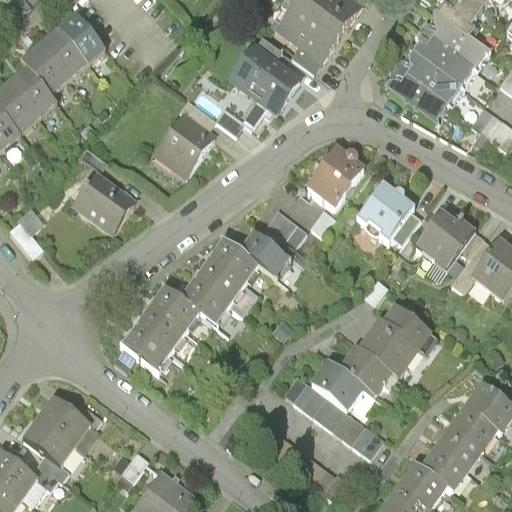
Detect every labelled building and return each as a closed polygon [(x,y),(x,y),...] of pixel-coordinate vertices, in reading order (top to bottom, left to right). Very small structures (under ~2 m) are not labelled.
[(364,9),(351,0),(294,0),(266,38),(315,75),(364,9)] [(474,0),(470,6),(490,20),(504,0),(503,0),(474,0)] [(484,29),(490,20),(470,6),(464,15),(457,10),(450,19),(481,40),(487,32),(484,29)] [(72,14),(54,29),(85,66),(103,50),(72,14)] [(500,54),(481,40),(450,19),(437,38),(487,72),(500,54)] [(54,29),(36,44),(66,81),(85,66),(54,29)] [(474,91),(487,72),(437,38),(424,56),(474,91)] [(48,96),(66,81),(36,44),(17,59),(24,68),(48,96)] [(301,82),(251,45),(223,83),(273,120),(301,82)] [(461,109),(474,91),(424,56),(411,74),(461,109)] [(24,68),(5,84),(36,121),(55,105),(48,96),(24,68)] [(448,127),(461,109),(411,74),(398,92),(448,127)] [(0,116),(17,137),(36,121),(5,84),(0,88),(0,116)] [(511,120),(497,109),(485,127),(511,145),(511,120)] [(0,116),(0,151),(17,137),(0,116)] [(216,140),(184,117),(153,159),(185,182),(216,140)] [(364,171),(336,150),(306,190),(334,211),(364,171)] [(133,205),(94,177),(69,213),(108,241),(133,205)] [(414,210),(383,187),(359,221),(390,243),(414,210)] [(278,213),(267,232),(301,251),(312,232),(278,213)] [(474,237),(441,214),(414,252),(446,275),(474,237)] [(12,238),(38,264),(48,254),(36,242),(48,230),(35,216),(12,238)] [(289,262),(251,235),(238,254),(256,266),(276,280),(289,262)] [(220,241),(206,260),(242,285),(256,266),(238,254),(220,241)] [(511,292),(511,253),(498,243),(469,282),(503,306),(511,292)] [(206,260),(192,280),(228,305),(242,285),(206,260)] [(214,325),(228,305),(192,280),(178,300),(201,316),(214,325)] [(161,287),(147,306),(187,335),(201,316),(178,300),(161,287)] [(174,354),(187,335),(147,306),(133,326),(174,354)] [(392,309),(376,331),(416,360),(432,337),(392,309)] [(160,374),(174,354),(133,326),(119,345),(160,374)] [(400,382),(416,360),(376,331),(360,354),(393,377),(400,382)] [(360,354),(354,349),(337,373),(365,392),(376,401),(393,377),(360,354)] [(337,373),(324,364),(307,388),(347,417),(365,392),(337,373)] [(307,388),(297,381),(282,401),(371,464),(385,444),(347,417),(307,388)] [(511,424),(511,410),(481,387),(463,411),(497,436),(501,439),(511,424)] [(49,399),(33,421),(76,450),(91,428),(49,399)] [(463,411),(449,431),(483,456),(497,436),(463,411)] [(60,472),(76,450),(33,421),(18,443),(60,472)] [(449,431),(434,450),(468,475),(483,456),(449,431)] [(346,487),(268,432),(255,451),(332,506),(346,487)] [(453,495),(468,475),(434,450),(419,470),(447,490),(453,495)] [(0,455),(0,488),(21,503),(36,482),(0,455)] [(133,485),(153,467),(144,457),(124,475),(133,485)] [(413,465),(396,486),(431,511),(447,490),(419,470),(413,465)] [(191,511),(199,502),(160,473),(131,511),(191,511)] [(396,486),(380,508),(385,511),(430,511),(431,511),(396,486)] [(0,511),(14,511),(21,503),(0,488),(0,511)]
